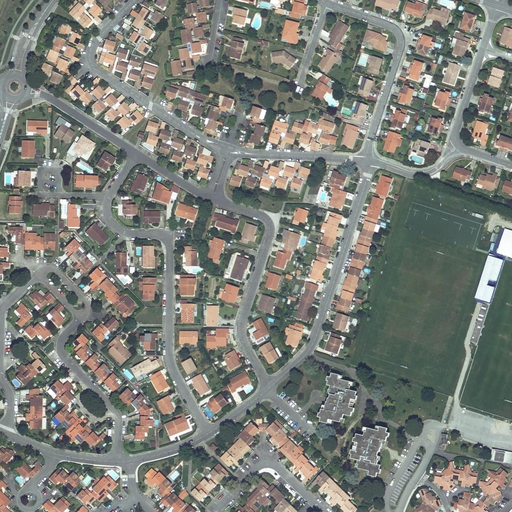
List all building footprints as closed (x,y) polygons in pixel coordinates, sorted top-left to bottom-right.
[(94,18),(96,16),(101,10),(92,1),(93,0),(82,0),(88,6),(91,3),(93,6),(91,8),(88,11),(94,18)] [(157,0),(154,5),(158,7),(162,9),(167,1),(165,0),(157,0)] [(196,13),(197,13),(197,9),(209,7),(208,0),(199,0),(200,6),(196,6),(196,3),(191,4),(187,4),(189,14),(196,13)] [(305,15),(307,11),(308,7),(303,6),(304,0),(295,0),(293,12),(305,15)] [(376,0),(375,5),(382,7),(390,10),(390,8),(397,10),(400,1),(395,0),(376,0)] [(425,5),(421,4),(417,2),(415,5),(408,2),(405,12),(412,14),(413,12),(423,16),(425,10),(423,10),(425,5)] [(69,13),(76,21),(84,28),(92,21),(82,12),(85,9),(79,3),(69,13)] [(104,7),(103,8),(109,13),(112,11),(106,5),(104,7)] [(130,14),(136,19),(137,16),(145,21),(149,15),(152,17),(150,19),(157,24),(160,20),(163,16),(156,11),(153,14),(143,8),(138,15),(132,11),(130,14)] [(233,16),(234,16),(234,19),(233,23),(244,26),(247,11),(235,8),(233,16)] [(430,19),(438,22),(445,25),(449,15),(441,12),(434,9),(433,10),(430,9),(426,19),(430,20),(430,19)] [(200,13),(197,13),(196,13),(197,21),(194,22),(193,18),(184,20),(186,30),(190,29),(194,29),(195,28),(194,24),(198,23),(206,22),(205,14),(205,12),(200,13)] [(477,22),(475,21),(476,17),(466,13),(461,28),(471,32),(472,28),(475,29),(477,22)] [(137,16),(136,19),(132,25),(139,30),(142,32),(140,36),(141,36),(144,38),(147,40),(153,32),(145,27),(144,30),(141,28),(142,25),(145,21),(137,16)] [(297,42),(298,37),(299,32),(297,31),(299,24),(287,21),(283,39),(288,40),(297,42)] [(332,40),(329,44),(336,48),(339,51),(342,46),(339,44),(349,27),(341,22),(335,30),(332,35),(331,34),(329,38),(332,40)] [(77,45),(78,43),(81,36),(69,31),(71,27),(63,23),(59,33),(67,36),(68,33),(72,35),(69,42),(77,45)] [(190,29),(186,30),(181,31),(183,45),(187,45),(191,44),(192,44),(191,39),(204,38),(203,30),(202,27),(199,28),(195,28),(194,29),(195,36),(191,37),(190,29)] [(510,47),(511,47),(511,29),(505,27),(503,35),(504,35),(502,43),(510,46),(510,47)] [(383,47),(385,41),(386,38),(382,37),(379,36),(380,34),(371,31),(367,41),(377,44),(376,48),(385,51),(387,48),(383,47)] [(137,34),(134,32),(128,40),(137,46),(134,49),(137,51),(144,55),(150,47),(142,42),(144,38),(141,36),(140,36),(137,34)] [(460,36),(463,37),(464,35),(456,32),(454,38),(456,38),(454,44),(456,44),(458,39),(459,40),(460,36)] [(416,47),(418,48),(419,48),(417,53),(427,56),(429,47),(433,48),(435,43),(431,42),(432,39),(423,36),(421,41),(419,40),(416,47)] [(456,44),(453,54),(463,57),(465,50),(468,43),(469,44),(471,40),(463,37),(460,36),(459,40),(458,39),(456,44)] [(57,37),(53,46),(51,50),(58,53),(60,49),(61,50),(62,46),(66,48),(64,51),(63,55),(71,59),(70,60),(72,61),(74,62),(77,63),(79,59),(72,56),(75,49),(63,44),(65,40),(57,37)] [(234,37),(233,39),(233,41),(234,42),(232,48),(230,57),(240,60),(244,44),(241,43),(242,40),(234,37)] [(110,64),(112,65),(115,56),(108,54),(109,50),(112,51),(115,43),(105,40),(104,43),(103,48),(107,50),(104,57),(100,56),(98,63),(102,64),(103,61),(110,64)] [(263,45),(268,47),(269,42),(262,41),(260,49),(262,49),(263,45)] [(200,43),(192,44),(191,44),(192,51),(188,52),(188,49),(179,50),(181,60),(183,60),(187,59),(189,59),(189,55),(192,54),(201,53),(200,45),(200,43)] [(123,72),(125,73),(128,64),(120,62),(121,59),(125,60),(128,51),(118,48),(115,56),(119,58),(115,70),(123,72)] [(334,65),(340,57),(342,52),(339,51),(336,48),(333,52),(329,50),(328,52),(326,54),(328,55),(326,58),(325,60),(323,59),(319,66),(328,72),(333,65),(334,65)] [(56,68),(60,70),(64,72),(68,62),(56,57),(58,53),(51,50),(50,50),(46,59),(54,63),(56,59),(59,61),(56,68)] [(275,53),(276,58),(276,62),(282,61),(285,64),(291,68),(296,60),(289,55),(287,57),(284,55),(284,52),(275,53)] [(276,58),(275,53),(272,53),(273,64),(281,63),(284,65),(285,64),(282,61),(276,62),(276,58)] [(135,80),(138,81),(141,73),(133,70),(134,67),(137,68),(140,59),(131,56),(128,64),(132,66),(128,78),(135,80)] [(368,72),(373,73),(377,75),(383,60),(373,57),(368,72)] [(189,59),(187,59),(183,60),(185,67),(181,68),(180,60),(171,62),(173,76),(182,75),(181,71),(194,68),(192,61),(192,58),(189,59)] [(408,73),(409,73),(411,73),(409,77),(418,80),(424,64),(414,61),(413,65),(411,64),(408,73)] [(49,81),(53,83),(57,85),(61,75),(50,70),(52,67),(44,63),(40,72),(48,76),(49,73),(53,74),(49,81)] [(460,66),(455,64),(450,63),(444,82),(454,85),(460,66)] [(144,74),(143,80),(141,86),(150,89),(153,81),(146,78),(147,75),(154,77),(157,69),(143,64),(141,73),(144,74)] [(488,85),(498,88),(504,71),(494,68),(488,85)] [(69,84),(74,78),(72,75),(66,81),(69,84)] [(74,78),(69,84),(71,87),(77,81),(74,78)] [(322,78),(320,80),(319,82),(320,82),(317,88),(312,96),(320,101),(329,88),(326,86),(328,82),(322,78)] [(359,94),(363,95),(368,97),(373,81),(368,80),(364,78),(360,89),(359,94)] [(399,97),(400,97),(401,98),(400,103),(403,105),(404,103),(410,105),(414,91),(409,89),(409,87),(406,85),(404,91),(401,90),(399,97)] [(77,99),(79,97),(84,93),(76,86),(70,92),(67,88),(64,91),(68,95),(71,92),(77,99)] [(84,93),(79,97),(86,105),(93,99),(90,96),(93,94),(98,100),(105,94),(103,92),(97,86),(89,94),(86,91),(84,93)] [(185,111),(187,111),(190,103),(186,101),(182,100),(184,97),(187,98),(191,99),(194,92),(190,90),(180,86),(180,87),(179,90),(176,99),(180,100),(178,108),(185,111)] [(105,89),(103,92),(105,94),(106,95),(111,89),(108,87),(105,89)] [(176,99),(179,90),(171,88),(169,87),(166,96),(176,99)] [(204,108),(200,107),(196,106),(197,102),(205,105),(208,96),(194,92),(191,99),(191,100),(195,102),(191,113),(201,117),(204,108)] [(446,106),(449,106),(451,99),(448,98),(450,93),(446,92),(446,94),(440,92),(435,106),(441,108),(440,110),(444,111),(446,106)] [(101,103),(98,100),(92,106),(99,113),(105,107),(103,104),(105,102),(108,105),(111,108),(117,102),(115,100),(110,94),(106,98),(101,103)] [(478,106),(481,107),(479,112),(483,113),(483,112),(489,113),(494,99),(488,97),(489,95),(485,94),(483,99),(481,98),(478,106)] [(121,95),(115,100),(117,102),(118,103),(124,98),(121,95)] [(220,110),(225,112),(227,108),(230,110),(233,100),(225,97),(222,107),(220,106),(218,110),(220,110)] [(114,111),(111,108),(104,114),(111,121),(118,115),(115,113),(118,110),(123,116),(126,113),(130,110),(128,108),(123,102),(114,111)] [(367,106),(363,104),(362,104),(358,102),(354,114),(353,118),(362,121),(365,111),(367,106)] [(134,103),(128,108),(130,110),(131,111),(136,106),(134,103)] [(254,118),(253,121),(258,123),(260,124),(261,120),(259,119),(262,109),(254,107),(250,116),(254,118)] [(210,119),(216,121),(219,114),(226,117),(227,113),(225,112),(220,110),(220,112),(212,109),(208,119),(210,119)] [(396,116),(393,115),(390,122),(393,123),(391,128),(395,129),(396,128),(401,129),(404,122),(407,111),(402,109),(401,112),(397,111),(396,116)] [(128,121),(129,119),(131,118),(136,124),(143,118),(136,110),(126,119),(123,116),(117,122),(124,129),(131,123),(128,121)] [(444,126),(441,125),(443,120),(439,118),(438,120),(433,118),(428,132),(433,134),(433,136),(437,137),(438,132),(441,133),(444,126)] [(218,122),(216,121),(210,119),(207,129),(206,129),(204,133),(210,134),(217,137),(218,135),(218,133),(215,132),(218,122)] [(335,125),(321,120),(319,127),(319,129),(322,130),(319,142),(328,145),(329,143),(331,137),(327,135),(324,134),(325,131),(332,133),(335,125)] [(37,132),(40,132),(42,132),(42,134),(47,134),(47,122),(28,121),(27,132),(37,132)] [(155,146),(158,138),(154,136),(158,125),(148,121),(145,130),(153,132),(151,136),(148,135),(147,139),(145,143),(155,146)] [(258,123),(253,121),(251,121),(250,125),(257,127),(254,134),(261,136),(263,137),(266,127),(258,125),(258,123)] [(282,132),(286,134),(286,133),(289,125),(287,125),(281,123),(275,121),(272,129),(279,132),(278,135),(271,133),(268,141),(278,144),(282,132)] [(482,141),(481,145),(485,146),(488,136),(485,135),(488,125),(478,121),(475,130),(476,130),(473,138),(482,141)] [(283,142),(286,142),(293,145),(297,133),(301,134),(303,130),(304,126),(294,122),(291,131),(295,132),(293,135),(286,133),(286,134),(285,137),(283,142)] [(309,136),(301,134),(298,142),(301,143),(308,145),(312,133),(316,135),(319,129),(319,127),(305,122),(304,126),(303,130),(310,133),(309,136)] [(62,124),(56,133),(63,138),(62,139),(68,143),(72,138),(75,134),(69,130),(69,129),(62,124)] [(346,128),(348,129),(346,136),(343,145),(352,148),(355,139),(358,132),(357,132),(358,128),(347,124),(346,128)] [(163,130),(161,130),(158,138),(165,140),(164,144),(161,143),(158,151),(168,155),(171,146),(166,145),(170,133),(163,130)] [(394,153),(397,145),(399,139),(400,140),(402,135),(396,133),(390,131),(387,139),(387,141),(384,150),(394,153)] [(258,146),(261,136),(254,134),(253,134),(249,143),(246,142),(245,146),(252,149),(253,148),(254,145),(258,146)] [(81,155),(83,152),(85,149),(86,148),(90,150),(94,144),(82,136),(73,150),(81,155)] [(507,152),(508,149),(511,150),(511,139),(506,138),(501,136),(499,142),(497,141),(496,145),(501,147),(500,150),(507,152)] [(176,138),(174,138),(171,146),(178,148),(177,152),(174,151),(171,159),(181,163),(183,154),(179,153),(183,141),(176,138)] [(427,153),(429,149),(430,144),(416,140),(412,152),(418,153),(419,151),(427,153)] [(33,158),(33,156),(34,154),(34,149),(34,141),(22,141),(22,158),(33,158)] [(189,147),(186,146),(183,154),(191,157),(190,160),(186,159),(184,167),(193,171),(196,162),(192,161),(196,149),(189,147)] [(108,166),(109,165),(109,164),(111,165),(115,159),(105,152),(96,166),(105,171),(108,166)] [(201,155),(199,154),(196,162),(200,164),(203,165),(202,168),(199,167),(196,176),(201,177),(206,179),(209,170),(205,169),(207,163),(211,164),(213,157),(209,156),(209,157),(201,155)] [(248,176),(250,168),(248,168),(241,165),(241,163),(237,162),(235,169),(239,170),(236,177),(232,176),(231,180),(230,184),(239,187),(242,179),(239,178),(240,174),(248,177),(248,176)] [(252,178),(248,176),(248,177),(245,185),(254,188),(256,184),(257,179),(254,178),(255,175),(263,177),(266,169),(263,168),(256,166),(252,178)] [(263,177),(260,185),(270,188),(273,180),(269,179),(270,176),(278,178),(279,174),(281,170),(278,169),(271,166),(267,178),(263,177)] [(282,179),(278,178),(275,186),(285,189),(288,181),(284,180),(286,176),(293,178),(296,170),(293,169),(286,167),(282,179)] [(466,179),(469,180),(472,173),(456,167),(452,177),(465,182),(466,179)] [(297,179),(293,178),(290,187),(300,190),(303,181),(300,180),(301,177),(308,179),(310,175),(311,171),(301,168),(297,179)] [(18,186),(24,186),(29,186),(30,171),(19,171),(18,186)] [(344,187),(347,178),(342,176),(338,175),(338,173),(334,172),(330,187),(333,188),(339,190),(341,186),(344,187)] [(130,191),(135,193),(140,195),(142,191),(143,192),(148,177),(138,174),(135,181),(133,187),(132,187),(130,191)] [(486,177),(480,175),(477,184),(483,185),(482,188),(485,189),(485,188),(492,190),(493,188),(497,177),(497,175),(493,174),(492,177),(489,175),(488,178),(486,177)] [(87,184),(87,187),(92,188),(92,185),(97,185),(97,177),(76,176),(75,186),(84,186),(84,184),(87,184)] [(376,194),(381,196),(386,198),(392,179),(382,176),(379,184),(377,190),(376,194)] [(511,184),(505,182),(502,191),(510,194),(510,193),(511,193),(511,184)] [(153,199),(166,203),(169,196),(170,197),(172,193),(168,192),(163,190),(164,187),(158,184),(153,199)] [(331,192),(334,193),(330,206),(340,210),(342,206),(345,196),(346,197),(347,193),(343,191),(340,190),(339,190),(333,188),(331,192)] [(20,214),(20,211),(20,207),(21,207),(22,201),(20,201),(21,197),(9,197),(9,201),(11,201),(11,206),(9,206),(9,207),(9,214),(20,214)] [(369,213),(367,217),(378,220),(384,201),(374,198),(371,206),(370,208),(369,208),(367,213),(369,213)] [(123,205),(125,205),(126,205),(126,209),(123,209),(123,215),(135,215),(135,205),(131,205),(131,201),(123,201),(122,205),(123,205)] [(188,217),(195,220),(198,210),(180,204),(176,215),(187,219),(188,217)] [(54,219),(54,212),(54,206),(49,206),(41,206),(33,205),(33,215),(49,216),(49,218),(54,219)] [(80,209),(77,209),(76,209),(75,209),(75,205),(68,205),(67,227),(79,228),(80,209)] [(296,216),(295,216),(294,220),(304,224),(308,211),(299,208),(298,212),(296,216)] [(149,224),(149,223),(149,222),(152,222),(159,222),(160,212),(144,212),(144,224),(149,224)] [(332,213),(325,235),(336,238),(337,235),(335,234),(336,231),(339,223),(340,220),(341,221),(343,216),(332,213)] [(219,216),(217,221),(216,226),(232,231),(233,226),(237,228),(239,221),(235,219),(235,221),(225,218),(219,216)] [(359,239),(370,243),(372,238),(378,220),(367,217),(366,217),(365,221),(366,222),(365,225),(362,232),(362,235),(360,235),(359,239)] [(89,234),(92,237),(95,241),(101,246),(109,239),(94,223),(85,232),(88,235),(89,234)] [(248,240),(250,241),(252,242),(254,235),(257,227),(246,223),(240,242),(247,244),(248,240)] [(15,243),(18,243),(21,243),(21,242),(25,243),(25,233),(22,233),(22,228),(8,228),(8,233),(13,233),(16,234),(16,235),(15,243)] [(511,231),(505,229),(497,253),(511,258),(511,231)] [(286,244),(284,249),(292,252),(296,253),(297,248),(293,247),(297,234),(287,231),(285,237),(283,243),(286,244)] [(40,247),(40,246),(40,238),(36,238),(36,234),(25,233),(25,243),(25,245),(24,248),(36,248),(36,246),(40,247)] [(40,238),(40,246),(44,247),(44,248),(55,248),(55,234),(44,234),(44,238),(40,238)] [(325,235),(317,257),(328,260),(330,256),(328,255),(329,252),(332,244),(333,241),(334,242),(336,238),(325,235)] [(225,241),(214,238),(213,241),(212,245),(208,257),(214,259),(213,262),(220,265),(221,261),(218,261),(222,251),(225,241)] [(363,266),(370,243),(359,239),(357,244),(359,245),(358,247),(355,256),(354,258),(353,258),(351,262),(363,266)] [(69,257),(77,249),(80,246),(73,240),(65,248),(69,252),(66,255),(68,258),(69,257)] [(77,249),(69,257),(74,262),(71,265),(74,268),(85,257),(82,253),(84,251),(80,246),(77,249)] [(143,268),(147,268),(152,268),(152,256),(153,256),(153,246),(143,246),(143,268)] [(185,251),(186,252),(187,252),(186,257),(186,267),(197,267),(197,251),(192,251),(192,247),(184,247),(184,251),(185,251)] [(284,249),(284,251),(283,253),(279,251),(274,266),(284,269),(287,260),(289,255),(291,256),(292,252),(284,249)] [(124,266),(125,262),(125,258),(126,258),(126,253),(117,253),(116,274),(127,275),(128,267),(126,266),(124,266)] [(85,257),(74,268),(76,270),(79,268),(84,273),(93,265),(97,261),(92,256),(88,260),(85,257)] [(242,278),(244,274),(245,270),(245,269),(246,264),(248,264),(250,260),(238,256),(232,274),(242,278)] [(321,282),(323,279),(321,278),(322,275),(325,267),(326,264),(327,265),(328,260),(317,257),(310,279),(321,282)] [(361,272),(363,266),(351,262),(350,267),(351,268),(350,270),(348,279),(347,282),(345,281),(344,283),(344,286),(355,289),(361,272)] [(0,274),(2,274),(2,270),(2,267),(8,267),(8,263),(2,263),(2,265),(0,265),(0,274)] [(97,284),(106,276),(104,274),(103,275),(96,269),(89,276),(94,281),(89,286),(92,289),(97,284)] [(270,277),(269,280),(268,283),(267,282),(265,287),(276,291),(281,276),(269,273),(268,277),(269,277),(270,277)] [(181,287),(181,296),(193,295),(193,285),(195,285),(195,279),(194,279),(194,275),(180,275),(180,279),(181,279),(181,285),(183,285),(183,287),(181,287)] [(107,278),(106,276),(97,284),(92,289),(95,292),(100,287),(105,293),(112,286),(106,279),(107,278)] [(143,279),(143,289),(143,300),(153,300),(153,290),(156,290),(156,279),(143,279)] [(313,299),(316,291),(317,291),(318,286),(309,283),(306,282),(305,288),(307,288),(304,296),(302,295),(301,300),(313,304),(314,299),(313,299)] [(222,299),(228,301),(234,303),(239,289),(227,285),(222,299)] [(117,290),(112,286),(105,293),(104,294),(108,298),(109,297),(111,300),(110,301),(113,304),(115,302),(119,297),(117,295),(115,296),(113,294),(115,292),(117,290)] [(348,313),(355,289),(344,286),(342,291),(344,291),(343,294),(340,302),(339,305),(338,304),(336,309),(348,313)] [(36,291),(34,293),(32,295),(33,295),(30,298),(36,304),(38,303),(42,307),(47,301),(51,305),(56,300),(53,296),(49,292),(45,296),(40,290),(38,292),(36,291)] [(136,307),(125,296),(123,294),(121,296),(119,297),(115,302),(118,304),(115,306),(123,314),(125,313),(128,315),(132,311),(136,307)] [(260,304),(261,305),(262,305),(261,307),(260,311),(271,314),(275,299),(263,295),(260,304)] [(306,321),(308,316),(310,307),(311,308),(313,304),(301,300),(300,304),(296,318),(306,321)] [(60,324),(62,322),(64,320),(59,314),(58,313),(59,312),(63,308),(60,304),(49,314),(53,318),(51,319),(57,326),(60,324)] [(193,323),(193,308),(197,308),(197,304),(181,304),(181,308),(183,308),(182,323),(188,323),(193,323)] [(476,322),(477,322),(471,341),(477,343),(489,306),(483,304),(477,322),(476,322)] [(20,307),(16,311),(21,316),(22,317),(21,319),(17,323),(20,327),(26,322),(31,317),(27,313),(29,311),(23,305),(20,307)] [(207,306),(207,316),(207,326),(218,326),(218,306),(207,306)] [(338,313),(337,315),(336,317),(338,318),(335,329),(344,332),(349,317),(338,313)] [(110,321),(104,326),(108,330),(109,332),(114,327),(118,323),(115,320),(113,318),(110,321)] [(253,334),(255,337),(257,341),(269,334),(261,319),(253,323),(258,331),(253,334)] [(38,334),(44,340),(48,336),(48,335),(50,333),(44,326),(42,328),(38,324),(33,329),(27,334),(31,338),(35,335),(37,333),(38,334)] [(99,326),(100,328),(97,330),(96,329),(92,333),(100,342),(104,337),(102,335),(101,333),(103,331),(105,333),(108,330),(104,326),(101,324),(99,326)] [(30,326),(25,331),(27,334),(33,329),(30,326)] [(304,329),(293,326),(292,329),(291,329),(290,332),(289,334),(286,344),(296,347),(299,340),(301,332),(303,333),(304,329)] [(218,342),(218,343),(226,344),(226,338),(226,333),(229,334),(229,329),(217,329),(216,336),(207,336),(207,348),(216,348),(217,346),(217,342),(218,342)] [(184,343),(187,343),(190,343),(198,343),(198,332),(180,332),(180,344),(184,344),(184,343)] [(330,337),(331,337),(332,337),(330,343),(329,342),(328,342),(325,351),(337,355),(342,340),(339,339),(340,336),(332,333),(330,337)] [(85,345),(88,341),(81,334),(73,343),(77,347),(74,350),(76,353),(85,345)] [(144,350),(154,350),(155,342),(153,341),(153,338),(155,338),(157,338),(157,334),(150,334),(150,335),(150,336),(144,336),(140,336),(140,342),(142,342),(144,342),(144,346),(144,350)] [(121,365),(129,357),(122,351),(124,349),(121,346),(117,342),(118,341),(121,338),(118,335),(115,338),(109,344),(112,347),(108,351),(121,365)] [(270,342),(265,345),(260,348),(264,355),(266,355),(271,363),(279,359),(270,342)] [(89,349),(85,345),(76,353),(80,357),(81,356),(83,359),(82,360),(85,363),(92,357),(89,354),(87,355),(85,353),(86,352),(89,349)] [(236,354),(235,352),(234,351),(226,356),(227,359),(225,360),(231,371),(240,365),(238,360),(235,355),(236,354)] [(38,373),(41,370),(45,366),(38,359),(39,357),(35,352),(32,355),(37,360),(31,365),(38,372),(38,373)] [(94,372),(101,366),(98,363),(97,365),(95,363),(96,361),(98,359),(94,354),(92,357),(85,363),(89,367),(90,366),(93,368),(92,369),(94,372)] [(188,375),(193,372),(197,370),(191,359),(182,363),(188,375)] [(151,364),(149,360),(131,369),(135,377),(144,372),(145,373),(159,366),(156,361),(151,364)] [(38,372),(31,365),(29,364),(25,368),(22,365),(19,367),(31,379),(38,372)] [(103,364),(101,366),(94,372),(99,377),(100,376),(102,378),(101,379),(104,382),(110,376),(107,373),(106,374),(104,372),(105,371),(108,369),(103,364)] [(31,379),(19,367),(17,370),(20,373),(16,377),(24,385),(31,379)] [(168,387),(164,379),(159,371),(149,377),(158,393),(168,387)] [(232,393),(234,392),(236,391),(235,389),(245,384),(251,381),(245,372),(230,380),(231,383),(228,385),(232,393)] [(342,418),(343,418),(344,415),(351,416),(352,413),(354,413),(355,409),(349,407),(351,399),(356,400),(357,396),(356,396),(357,392),(350,390),(350,386),(349,386),(350,382),(342,380),(338,379),(339,375),(331,373),(330,377),(327,377),(326,381),(328,381),(327,385),(330,386),(329,390),(330,390),(329,394),(330,394),(329,398),(328,398),(327,402),(326,402),(326,406),(324,410),(321,409),(320,413),(319,413),(318,417),(321,418),(320,422),(328,424),(329,420),(332,420),(340,422),(342,418)] [(112,374),(110,376),(104,382),(108,386),(109,386),(111,388),(110,389),(113,392),(119,386),(117,383),(115,384),(113,382),(114,381),(117,378),(112,374)] [(195,384),(197,388),(201,395),(210,391),(200,374),(192,379),(195,384)] [(58,396),(65,389),(70,385),(67,382),(63,386),(57,381),(49,388),(50,388),(55,394),(58,396)] [(70,385),(65,389),(58,396),(66,405),(70,401),(73,398),(68,392),(73,387),(70,385)] [(131,403),(134,401),(137,398),(132,392),(131,393),(127,389),(118,397),(122,401),(122,402),(124,405),(125,404),(127,407),(131,403)] [(208,405),(210,407),(212,410),(215,408),(216,410),(222,405),(223,406),(228,403),(221,394),(215,399),(214,398),(210,401),(211,402),(208,405)] [(30,399),(30,406),(42,406),(42,395),(27,395),(26,399),(30,399)] [(138,410),(140,413),(149,409),(144,404),(143,405),(140,403),(142,402),(144,399),(140,395),(137,398),(134,401),(131,403),(132,404),(136,408),(136,407),(139,409),(138,410)] [(173,410),(171,405),(169,401),(170,400),(168,396),(157,402),(164,415),(173,410)] [(61,423),(69,415),(65,411),(68,408),(66,405),(54,416),(61,423)] [(212,410),(214,413),(223,406),(222,405),(216,410),(215,408),(212,410)] [(42,406),(30,406),(30,414),(26,414),(26,417),(41,418),(42,406)] [(149,409),(140,413),(140,417),(142,417),(142,420),(140,420),(140,426),(147,427),(152,427),(152,420),(149,420),(147,420),(147,417),(149,417),(149,409)] [(75,414),(73,412),(69,415),(61,423),(56,428),(59,430),(63,426),(67,430),(76,422),(79,419),(75,415),(75,414)] [(185,427),(188,425),(183,413),(175,416),(177,420),(169,423),(170,425),(165,426),(169,436),(186,430),(185,427)] [(41,418),(26,417),(26,421),(30,421),(30,429),(41,429),(41,418)] [(79,419),(76,422),(67,430),(65,432),(71,439),(74,437),(82,429),(78,425),(82,421),(79,419)] [(276,420),(273,423),(280,429),(283,426),(276,420)] [(261,431),(263,431),(263,424),(259,424),(259,427),(258,428),(252,423),(245,429),(253,437),(259,430),(259,431),(261,431)] [(263,424),(263,431),(265,431),(266,431),(266,430),(273,437),(280,429),(273,423),(268,428),(266,427),(266,424),(263,424)] [(88,428),(86,425),(82,429),(74,437),(74,438),(80,443),(80,444),(84,440),(89,435),(92,433),(88,428)] [(135,426),(135,433),(137,433),(136,436),(135,436),(135,440),(144,440),(144,438),(144,436),(142,436),(142,433),(144,433),(147,433),(147,427),(140,426),(135,426)] [(389,437),(389,435),(390,433),(387,432),(388,428),(380,427),(379,431),(375,430),(367,428),(366,432),(365,432),(364,436),(357,434),(355,438),(354,438),(353,442),(358,443),(357,451),(351,450),(350,454),(352,454),(351,459),(358,460),(357,464),(359,464),(358,469),(366,470),(369,471),(368,475),(376,477),(377,473),(380,474),(381,470),(380,469),(381,465),(377,464),(379,461),(377,460),(378,456),(377,456),(378,452),(380,452),(380,448),(381,448),(382,444),(383,440),(386,441),(387,437),(389,437)] [(255,439),(253,437),(245,429),(239,436),(241,438),(248,446),(255,439)] [(280,429),(273,437),(271,439),(277,445),(279,444),(282,448),(288,442),(289,440),(286,437),(287,436),(286,435),(284,433),(281,430),(280,429)] [(89,435),(84,440),(91,447),(94,444),(96,446),(105,436),(102,434),(98,438),(92,432),(92,433),(89,435)] [(250,448),(248,446),(241,438),(234,445),(244,455),(250,448)] [(282,448),(280,450),(287,456),(296,446),(290,440),(289,440),(288,442),(282,448)] [(237,461),(244,455),(234,445),(227,452),(237,461)] [(289,459),(294,463),(302,454),(303,453),(302,452),(300,450),(298,448),(296,446),(287,456),(289,459)] [(13,452),(6,449),(5,450),(2,448),(0,450),(0,460),(1,459),(3,460),(5,462),(11,456),(10,455),(13,452)] [(506,453),(506,451),(492,449),(490,460),(494,461),(496,452),(506,453)] [(239,463),(237,461),(227,452),(221,459),(229,467),(231,465),(233,463),(236,466),(239,463)] [(506,453),(496,452),(494,461),(504,463),(506,453)] [(300,470),(308,462),(308,461),(302,454),(294,463),(298,467),(295,470),(297,473),(300,470)] [(16,469),(17,470),(19,471),(18,472),(24,478),(28,475),(31,478),(38,471),(35,468),(32,471),(27,466),(28,466),(23,461),(16,469)] [(36,467),(37,469),(39,470),(42,467),(36,462),(33,465),(36,467)] [(314,469),(308,462),(300,470),(304,473),(307,476),(306,477),(307,478),(309,480),(317,471),(314,469)] [(454,479),(462,481),(464,472),(458,471),(458,470),(455,470),(452,462),(450,462),(450,464),(448,465),(447,468),(446,469),(450,472),(449,476),(445,478),(445,479),(448,481),(448,484),(450,491),(455,485),(453,484),(452,483),(453,479),(454,479)] [(476,483),(478,474),(475,474),(475,473),(472,473),(469,465),(465,466),(464,472),(462,481),(461,487),(465,487),(466,484),(469,485),(470,482),(472,483),(476,483)] [(212,476),(219,482),(223,478),(222,477),(224,474),(225,475),(228,473),(222,466),(217,471),(215,469),(210,474),(212,476)] [(434,482),(436,482),(439,483),(441,483),(440,486),(444,486),(443,490),(447,490),(450,491),(448,484),(448,481),(445,479),(445,478),(449,476),(450,472),(446,469),(442,473),(439,473),(439,474),(436,473),(434,482)] [(488,475),(492,479),(499,485),(504,489),(506,487),(506,486),(503,484),(506,481),(504,480),(505,478),(508,475),(506,472),(503,470),(502,469),(500,471),(499,470),(497,473),(489,471),(488,475)] [(66,479),(68,476),(62,470),(60,472),(58,470),(50,478),(56,484),(59,481),(62,483),(66,479)] [(73,472),(68,476),(66,479),(68,481),(65,484),(71,490),(80,482),(77,480),(79,478),(76,475),(73,472)] [(157,483),(159,485),(166,478),(160,472),(158,474),(155,472),(147,480),(154,486),(157,483)] [(318,483),(322,487),(330,479),(323,472),(312,483),(315,486),(318,483)] [(89,476),(83,481),(86,485),(92,479),(89,476)] [(95,480),(98,483),(104,490),(107,487),(110,490),(116,484),(108,476),(106,479),(104,477),(100,480),(98,478),(95,480)] [(201,483),(209,492),(213,487),(215,484),(216,485),(219,482),(212,476),(207,481),(205,479),(201,483)] [(162,494),(165,497),(169,492),(173,489),(170,486),(172,485),(166,478),(159,485),(162,487),(158,491),(162,494)] [(330,479),(322,487),(319,490),(321,493),(325,489),(328,493),(337,485),(330,479)] [(482,488),(482,490),(487,488),(490,491),(490,495),(492,497),(501,495),(500,491),(499,492),(497,492),(495,490),(496,489),(499,485),(492,479),(490,481),(488,483),(481,482),(481,484),(480,487),(482,488)] [(257,487),(259,489),(265,495),(268,492),(270,494),(270,493),(276,488),(272,485),(269,489),(267,487),(269,486),(263,480),(257,487)] [(104,490),(98,483),(92,489),(93,491),(91,493),(95,497),(99,501),(105,495),(104,493),(102,492),(104,490)] [(209,492),(201,483),(191,493),(200,501),(204,497),(203,496),(206,494),(206,495),(209,492)] [(329,501),(332,503),(343,492),(337,485),(328,493),(333,498),(329,501)] [(0,504),(1,506),(8,499),(3,494),(0,491),(0,487),(0,486),(0,504)] [(280,493),(276,488),(270,493),(277,500),(280,503),(284,499),(285,498),(280,493)] [(468,508),(471,511),(475,509),(477,511),(488,511),(487,511),(486,511),(485,511),(483,511),(482,511),(483,509),(486,506),(487,507),(490,503),(492,502),(494,504),(495,502),(496,501),(498,502),(502,498),(501,495),(492,497),(490,495),(490,491),(487,488),(482,490),(484,496),(482,498),(482,499),(481,501),(480,500),(478,502),(477,501),(475,504),(469,503),(468,508)] [(95,497),(91,493),(86,489),(84,492),(82,490),(76,496),(82,502),(83,503),(85,500),(88,504),(95,497)] [(265,495),(259,489),(252,496),(262,505),(268,498),(265,495)] [(169,492),(165,497),(161,501),(168,507),(171,503),(173,506),(180,499),(178,497),(174,493),(172,495),(169,492)] [(342,507),(348,500),(350,498),(343,492),(332,503),(335,506),(338,503),(340,505),(342,507)] [(424,501),(420,506),(424,510),(428,508),(428,506),(429,504),(432,503),(439,509),(442,506),(440,501),(439,500),(437,501),(435,497),(433,498),(432,497),(431,492),(422,496),(423,498),(424,501)] [(464,492),(463,497),(465,498),(467,498),(466,501),(464,501),(460,500),(459,503),(455,502),(454,508),(455,510),(458,509),(460,509),(460,510),(463,511),(470,511),(471,511),(468,508),(469,503),(471,494),(471,493),(464,492)] [(252,496),(250,498),(245,502),(248,504),(255,511),(258,509),(259,508),(261,505),(262,505),(252,496)] [(69,504),(66,500),(62,497),(58,502),(59,502),(55,507),(52,510),(54,511),(62,511),(68,507),(67,506),(69,504)] [(8,499),(1,506),(0,507),(0,506),(0,510),(1,511),(0,511),(10,511),(9,511),(4,508),(7,505),(11,501),(9,500),(8,499)] [(186,505),(180,499),(173,506),(176,508),(173,511),(184,511),(190,506),(188,503),(186,505)] [(284,511),(291,506),(284,499),(280,503),(279,504),(275,509),(278,511),(284,511)] [(354,511),(357,510),(348,500),(342,507),(341,508),(344,511),(354,511)] [(54,511),(52,510),(50,508),(45,503),(43,506),(48,511),(54,511)] [(424,510),(420,506),(419,508),(417,508),(417,511),(415,511),(414,511),(431,511),(434,509),(436,510),(437,511),(439,509),(432,503),(429,504),(428,506),(428,508),(424,510)]
